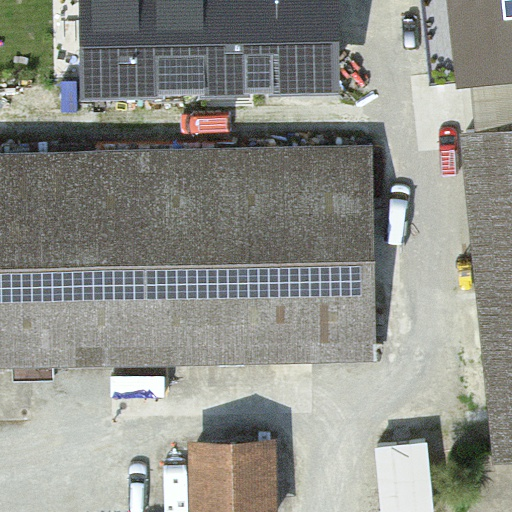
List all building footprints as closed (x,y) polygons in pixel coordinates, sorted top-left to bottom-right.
[(224,0),(88,0),(90,79),(226,77),(224,0)] [(331,0),(224,0),(226,77),(332,76),(331,0)] [(511,0),(448,0),(456,72),(511,66),(511,0)] [(511,127),(462,132),(492,445),(511,443),(511,127)] [(0,155),(0,356),(373,353),(371,153),(0,155)] [(434,511),(427,440),(379,445),(386,511),(434,511)] [(272,511),(272,443),(199,444),(200,511),(272,511)]
